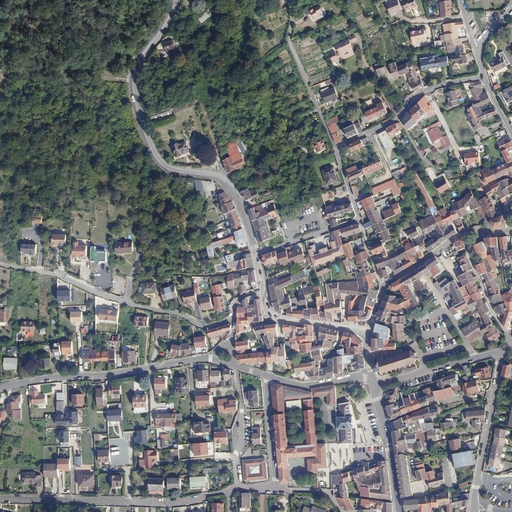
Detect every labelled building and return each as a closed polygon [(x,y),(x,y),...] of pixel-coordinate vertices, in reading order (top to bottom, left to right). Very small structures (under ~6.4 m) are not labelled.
[(413,0),(406,0),(402,2),(406,11),(416,7),(413,0)] [(442,18),(451,16),(449,8),(449,5),(450,5),(449,0),(440,2),(442,18)] [(397,1),(387,5),(390,14),(401,10),(397,1)] [(315,19),(323,13),(318,5),(309,11),(315,19)] [(203,26),(214,19),(208,10),(197,17),(203,26)] [(446,41),(459,39),(457,30),(465,29),(464,22),(448,24),(448,26),(444,26),(445,32),(440,33),(442,42),(446,41)] [(416,33),(415,32),(410,33),(412,44),(426,40),(424,31),(416,33)] [(351,44),(351,43),(349,40),(335,46),(337,51),(339,50),(340,53),(339,54),(337,55),(335,51),(329,54),(331,58),(332,58),(333,61),(334,63),(339,60),(339,58),(342,57),(342,59),(354,53),(351,47),(351,48),(349,45),(351,44)] [(171,41),(164,43),(166,50),(175,47),(173,42),(172,43),(171,41)] [(457,56),(465,55),(463,44),(460,45),(447,47),(444,47),(445,51),(448,51),(456,50),(457,56)] [(459,61),(459,62),(459,64),(466,63),(465,55),(457,56),(451,57),(452,62),(459,61)] [(434,60),(434,56),(420,59),(422,71),(438,68),(436,59),(434,60)] [(438,68),(449,66),(447,57),(439,59),(438,56),(434,56),(434,60),(436,59),(438,68)] [(503,58),(491,64),(495,73),(507,67),(503,58)] [(399,74),(397,68),(395,62),(389,65),(395,79),(401,77),(400,76),(399,74)] [(414,67),(413,64),(412,62),(406,64),(397,68),(399,74),(400,76),(407,73),(409,79),(408,80),(415,92),(420,89),(415,79),(412,71),(410,72),(409,69),(414,67)] [(381,68),(376,69),(379,76),(388,72),(386,66),(381,68)] [(420,89),(424,87),(421,80),(420,81),(414,67),(409,69),(410,72),(412,71),(415,79),(420,89)] [(479,84),(481,83),(479,81),(471,83),(474,88),(477,95),(479,98),(483,95),(484,95),(488,94),(487,92),(483,93),(481,94),(480,92),(478,88),(480,87),(479,84)] [(329,87),(321,90),(326,103),(339,97),(335,88),(330,90),(329,87)] [(511,90),(511,87),(502,92),(508,104),(511,101),(511,90)] [(455,90),(447,93),(450,102),(458,100),(455,90)] [(491,101),(488,94),(484,95),(483,95),(487,103),(491,101)] [(434,110),(426,95),(418,102),(426,114),(434,110)] [(487,103),(483,95),(479,98),(479,99),(476,101),(476,100),(471,102),(474,108),(477,116),(479,114),(481,113),(480,112),(478,107),(484,105),(487,103)] [(377,107),(366,112),(368,117),(370,121),(388,112),(383,102),(376,105),(377,107)] [(426,114),(418,102),(414,107),(421,117),(422,116),(426,114)] [(421,117),(414,107),(410,112),(416,121),(417,121),(423,117),(422,116),(421,117)] [(477,116),(474,108),(473,107),(467,109),(476,130),(482,127),(479,121),(477,116)] [(348,108),(341,110),(345,118),(351,115),(348,108)] [(498,113),(495,108),(486,111),(483,113),(481,113),(479,114),(482,120),(488,116),(498,113)] [(149,125),(174,117),(171,109),(146,116),(149,125)] [(436,114),(434,110),(426,114),(422,116),(423,117),(425,119),(436,114)] [(416,121),(410,112),(402,120),(408,130),(418,122),(417,121),(416,121)] [(336,144),(341,141),(337,132),(339,132),(335,124),(339,122),(337,116),(326,120),(336,144)] [(345,129),(348,138),(358,134),(355,125),(354,125),(352,120),(348,122),(350,127),(345,129)] [(355,125),(358,134),(363,131),(362,128),(359,122),(354,124),(355,125)] [(400,122),(387,128),(387,130),(391,138),(397,135),(396,134),(400,131),(400,130),(403,128),(400,122)] [(439,122),(429,126),(426,128),(428,131),(427,131),(432,143),(442,138),(437,126),(441,125),(439,122)] [(428,131),(426,128),(422,130),(425,133),(424,134),(430,144),(432,143),(427,131),(428,131)] [(391,138),(387,130),(379,135),(387,151),(396,146),(391,138)] [(472,136),(477,146),(482,143),(478,133),(472,136)] [(370,144),(367,137),(350,145),(352,151),(370,144)] [(511,140),(509,137),(497,142),(499,147),(511,141),(511,140)] [(450,145),(447,138),(441,141),(445,148),(450,145)] [(223,161),(228,173),(246,165),(241,154),(246,152),(240,141),(236,143),(236,144),(226,148),(231,157),(223,161)] [(511,141),(499,147),(507,163),(511,161),(511,158),(509,151),(511,149),(511,150),(511,141)] [(185,142),(173,145),(177,157),(182,156),(181,153),(188,151),(185,142)] [(320,143),(312,146),(314,154),(323,151),(320,143)] [(478,153),(464,154),(465,165),(471,164),(471,163),(475,162),(475,163),(479,162),(478,153)] [(380,158),(377,159),(378,162),(363,169),(366,174),(372,171),(373,172),(380,169),(380,168),(383,167),(380,158)] [(496,168),(501,176),(501,177),(506,175),(507,174),(509,177),(510,177),(509,172),(505,164),(496,168)] [(356,165),(346,170),(348,175),(358,171),(356,165)] [(406,166),(399,170),(402,177),(409,173),(406,166)] [(490,171),(488,166),(481,170),(486,180),(483,183),(484,184),(485,186),(488,183),(487,183),(496,178),(492,170),(490,171)] [(264,174),(260,167),(254,169),(257,177),(264,174)] [(333,168),(323,171),(327,184),(338,181),(333,168)] [(496,168),(492,170),(496,178),(501,176),(496,168)] [(358,171),(348,175),(350,181),(366,174),(363,169),(358,171)] [(399,170),(392,173),(395,179),(395,180),(402,177),(399,170)] [(437,211),(415,172),(411,174),(431,210),(435,218),(437,217),(434,212),(437,211)] [(443,173),(436,176),(438,181),(435,183),(439,193),(450,188),(443,173)] [(395,180),(395,179),(371,189),(374,195),(378,194),(391,188),(398,185),(395,180)] [(507,187),(511,184),(511,182),(509,183),(507,179),(500,181),(501,184),(499,185),(500,188),(501,190),(507,187)] [(201,180),(194,180),(199,199),(205,197),(204,194),(205,194),(201,180)] [(217,183),(216,183),(222,206),(226,219),(229,218),(238,215),(236,207),(233,201),(217,183)] [(491,187),(493,192),(496,190),(500,188),(499,185),(498,183),(491,187)] [(485,191),(488,195),(493,192),(491,187),(485,191)] [(501,190),(500,188),(496,190),(502,199),(510,194),(506,188),(507,188),(507,187),(501,190)] [(240,190),(241,192),(246,201),(259,196),(257,192),(252,194),(251,192),(249,193),(248,189),(245,190),(245,188),(240,190)] [(391,188),(378,194),(380,199),(393,193),(391,188)] [(480,205),(470,192),(465,197),(462,199),(460,200),(457,202),(464,216),(469,213),(467,210),(471,209),(480,205)] [(488,195),(479,201),(486,212),(494,209),(492,204),(488,195)] [(380,213),(372,196),(362,201),(371,221),(373,225),(383,220),(380,213)] [(278,221),(280,220),(276,210),(274,204),(270,206),(270,204),(276,202),(275,200),(265,203),(270,214),(271,218),(276,216),(278,221)] [(451,204),(454,209),(459,218),(460,219),(462,223),(459,218),(464,216),(457,202),(452,204),(451,204)] [(253,221),(270,214),(265,203),(249,210),(253,221)] [(329,218),(332,228),(338,225),(336,216),(354,210),(352,203),(339,207),(338,203),(325,207),(327,214),(329,218)] [(401,212),(398,203),(392,205),(393,207),(396,214),(401,212)] [(483,209),(480,205),(471,209),(476,219),(482,217),(486,215),(483,209)] [(393,207),(380,213),(383,220),(384,220),(396,214),(393,207)] [(445,207),(438,211),(441,215),(446,224),(447,223),(453,235),(457,233),(451,222),(454,220),(450,211),(447,213),(445,207)] [(454,209),(450,211),(454,220),(460,231),(464,229),(462,223),(460,219),(459,218),(454,209)] [(494,209),(486,212),(490,220),(498,217),(494,209)] [(435,218),(431,210),(427,212),(428,214),(425,215),(426,217),(419,221),(422,228),(424,232),(425,233),(427,232),(435,228),(438,232),(436,234),(437,236),(432,239),(434,243),(437,247),(446,240),(435,218)] [(267,220),(271,218),(270,214),(253,221),(254,226),(267,221),(267,220)] [(241,224),(238,215),(229,218),(233,228),(241,224)] [(441,215),(437,217),(435,218),(446,240),(453,235),(447,223),(446,224),(441,215)] [(484,221),(486,227),(491,226),(486,215),(482,217),(485,221),(484,221)] [(498,217),(490,220),(493,228),(506,226),(507,226),(502,215),(498,217)] [(384,220),(383,220),(373,225),(370,226),(371,228),(374,227),(377,234),(378,233),(388,229),(384,220)] [(268,226),(267,221),(254,226),(256,231),(268,226)] [(233,228),(229,229),(231,237),(236,235),(235,233),(243,229),(241,224),(233,228)] [(341,238),(361,231),(362,231),(360,225),(358,224),(332,232),(334,237),(337,247),(342,246),(342,245),(343,245),(341,238)] [(281,244),(280,241),(276,230),(270,232),(268,226),(256,231),(261,249),(263,247),(261,241),(272,238),(274,246),(281,244)] [(280,241),(283,240),(281,233),(278,227),(275,227),(276,230),(280,241)] [(420,234),(416,227),(406,231),(410,238),(411,238),(420,234)] [(381,239),(371,243),(372,247),(383,243),(389,240),(391,239),(389,234),(393,232),(391,228),(388,229),(378,233),(381,239)] [(236,235),(237,238),(238,244),(247,241),(243,229),(235,233),(236,235)] [(54,235),(54,248),(57,248),(59,247),(59,245),(61,246),(61,247),(66,247),(67,236),(54,235)] [(212,243),(207,244),(210,257),(215,256),(213,248),(232,241),(232,239),(237,238),(236,235),(231,237),(218,241),(212,243)] [(508,239),(507,236),(499,237),(501,249),(507,248),(506,239),(508,239)] [(345,253),(342,246),(337,247),(334,237),(326,240),(328,246),(331,246),(332,248),(327,250),(325,247),(318,250),(319,253),(314,255),(313,252),(315,251),(312,244),(307,247),(310,257),(311,260),(313,265),(335,258),(335,257),(345,253)] [(426,238),(423,240),(424,241),(426,247),(427,247),(434,243),(432,239),(428,242),(426,238)] [(484,240),(488,247),(491,247),(498,246),(497,238),(484,240)] [(457,251),(465,248),(464,241),(461,240),(459,240),(454,243),(455,245),(456,247),(456,248),(457,251)] [(486,251),(482,241),(474,246),(478,254),(480,253),(483,258),(487,256),(486,251)] [(86,257),(87,246),(79,245),(79,242),(73,242),(72,258),(76,258),(76,257),(86,257)] [(132,242),(116,243),(116,253),(125,252),(125,253),(133,253),(132,242)] [(349,242),(343,245),(342,245),(342,246),(345,253),(347,259),(348,259),(355,256),(356,255),(355,254),(353,255),(349,242)] [(415,247),(413,242),(410,243),(409,242),(406,243),(407,244),(403,246),(404,247),(413,264),(417,261),(414,258),(412,254),(417,251),(415,247)] [(383,243),(372,247),(371,248),(374,255),(382,251),(384,256),(388,254),(383,243)] [(430,252),(437,247),(434,243),(427,247),(430,252)] [(37,245),(24,245),(24,251),(32,252),(32,254),(37,254),(37,245)] [(421,250),(419,245),(415,247),(417,251),(420,258),(424,256),(422,252),(421,250)] [(292,252),(290,246),(286,248),(288,255),(289,259),(294,258),(296,264),(306,259),(302,248),(292,252)] [(499,257),(499,251),(498,246),(491,247),(492,253),(493,256),(495,262),(498,267),(501,266),(502,266),(499,260),(500,259),(499,257)] [(95,247),(90,247),(91,262),(95,262),(95,263),(98,264),(99,262),(105,261),(106,253),(96,252),(95,247)] [(404,247),(395,251),(399,260),(400,260),(405,257),(407,261),(402,263),(405,269),(413,264),(404,247)] [(288,255),(286,248),(276,251),(277,258),(288,255)] [(507,248),(501,249),(501,250),(502,257),(503,264),(505,264),(505,262),(510,261),(507,251),(508,251),(507,248)] [(277,258),(276,251),(263,255),(265,265),(274,262),(278,261),(277,258)] [(362,253),(356,255),(355,256),(361,272),(357,273),(359,277),(362,276),(371,274),(366,259),(369,258),(369,257),(366,251),(362,253)] [(388,254),(384,256),(382,257),(385,266),(391,264),(393,269),(391,270),(393,275),(405,269),(402,263),(400,260),(399,260),(395,251),(388,254)] [(252,256),(251,253),(242,256),(243,259),(246,259),(248,268),(254,267),(252,256)] [(467,256),(466,253),(457,258),(459,263),(460,263),(462,266),(470,262),(467,256)] [(235,261),(233,254),(226,256),(228,263),(235,261)] [(494,269),(498,267),(490,254),(487,256),(483,258),(484,262),(489,271),(490,270),(494,269)] [(440,263),(436,258),(435,256),(425,263),(433,275),(435,277),(440,273),(445,270),(442,266),(443,265),(441,263),(440,263)] [(382,257),(375,259),(378,269),(382,268),(385,266),(382,257)] [(243,259),(235,261),(228,263),(230,270),(237,269),(237,270),(248,268),(246,259),(243,259)] [(348,259),(347,259),(344,261),(348,274),(353,272),(348,259)] [(473,269),(470,262),(462,266),(461,266),(464,273),(470,283),(474,281),(472,278),(473,277),(471,274),(470,275),(468,271),(473,269)] [(487,271),(483,262),(476,265),(480,275),(483,273),(486,272),(487,271)] [(433,275),(425,263),(421,266),(418,268),(423,276),(426,274),(427,274),(430,278),(433,275)] [(329,267),(316,273),(317,276),(330,270),(329,267)] [(382,268),(378,269),(381,278),(389,276),(386,269),(383,270),(382,268)] [(423,276),(418,268),(408,275),(413,282),(415,281),(419,279),(419,278),(423,276)] [(311,275),(312,274),(310,269),(297,274),(299,280),(301,279),(311,275)] [(242,274),(233,275),(234,281),(238,281),(251,279),(248,270),(242,271),(242,274)] [(254,270),(248,270),(251,279),(253,289),(254,289),(258,286),(256,279),(254,270)] [(493,279),(493,278),(490,270),(489,271),(488,271),(487,271),(486,272),(483,273),(486,282),(487,282),(493,279)] [(375,272),(371,274),(362,276),(366,288),(369,289),(376,290),(373,279),(377,278),(375,272)] [(227,275),(229,287),(239,286),(239,283),(238,281),(234,281),(233,275),(233,273),(227,275)] [(470,283),(464,273),(459,276),(464,286),(464,285),(470,283)] [(299,280),(297,274),(269,285),(271,294),(273,302),(284,299),(285,299),(282,288),(287,285),(296,282),(299,280)] [(413,282),(408,275),(401,279),(412,299),(409,300),(411,303),(412,306),(413,308),(420,305),(419,303),(408,285),(413,282)] [(362,276),(359,277),(357,278),(357,281),(359,286),(358,295),(363,296),(361,302),(360,307),(359,310),(360,320),(368,319),(370,318),(373,307),(366,305),(369,289),(366,288),(362,276)] [(446,278),(439,283),(441,286),(442,288),(449,283),(446,278)] [(412,299),(401,279),(389,286),(391,290),(395,291),(400,288),(407,301),(409,300),(412,299)] [(415,281),(413,282),(416,289),(418,291),(419,290),(423,288),(425,286),(422,283),(421,282),(419,279),(415,281)] [(454,279),(449,283),(442,288),(445,291),(441,293),(442,295),(446,292),(445,291),(448,289),(450,293),(452,292),(458,304),(466,300),(464,297),(459,288),(454,279)] [(492,295),(500,292),(493,279),(487,282),(490,291),(492,295)] [(339,282),(332,283),(334,296),(337,296),(337,292),(340,292),(358,295),(359,286),(357,281),(339,282)] [(474,282),(474,281),(470,283),(464,285),(469,295),(472,293),(472,295),(479,291),(478,289),(474,282)] [(155,282),(142,284),(143,294),(156,292),(155,282)] [(223,283),(211,286),(216,308),(225,306),(221,288),(224,288),(223,283)] [(329,301),(324,302),(325,304),(326,312),(327,321),(333,322),(332,313),(341,312),(340,301),(335,302),(334,296),(332,283),(326,284),(329,301)] [(174,284),(160,288),(164,300),(178,296),(174,284)] [(313,285),(303,288),(305,295),(315,293),(313,287),(313,285)] [(464,285),(464,286),(459,288),(464,297),(469,295),(464,285)] [(303,288),(298,290),(299,296),(301,305),(303,305),(305,304),(307,304),(305,295),(303,288)] [(366,305),(373,307),(379,291),(376,290),(369,289),(366,305)] [(71,291),(57,292),(58,302),(71,302),(71,291)] [(192,304),(190,291),(183,293),(185,305),(192,304)] [(472,295),(473,300),(473,299),(474,301),(481,297),(482,296),(480,291),(479,292),(479,291),(472,295)] [(324,302),(324,298),(322,299),(320,292),(315,293),(318,308),(321,320),(327,321),(326,312),(322,311),(321,305),(325,304),(324,302)] [(511,294),(508,292),(501,295),(500,292),(492,295),(488,296),(491,302),(494,303),(503,298),(505,302),(511,301),(511,294)] [(469,295),(464,297),(466,300),(467,302),(473,300),(472,295),(472,293),(469,295)] [(396,296),(385,294),(383,301),(398,305),(405,302),(402,297),(398,299),(396,298),(396,296)] [(210,296),(201,298),(203,307),(208,307),(209,308),(213,308),(210,296)] [(290,299),(294,316),(305,318),(303,311),(301,305),(299,296),(290,299)] [(250,305),(248,297),(242,302),(244,307),(238,307),(237,317),(248,317),(249,322),(250,322),(264,321),(260,299),(255,300),(255,304),(250,305)] [(473,300),(467,302),(471,309),(471,311),(475,309),(473,306),(476,305),(477,307),(485,303),(486,303),(488,302),(487,300),(483,302),(481,297),(474,301),(473,299),(473,300)] [(286,308),(287,315),(294,316),(290,299),(290,298),(288,298),(285,299),(284,299),(286,308)] [(284,299),(273,302),(274,308),(276,311),(278,312),(280,314),(282,314),(284,315),(287,315),(286,308),(284,299)] [(348,314),(348,322),(360,320),(359,310),(360,307),(354,307),(354,300),(353,301),(349,302),(348,314)] [(411,303),(409,300),(407,301),(405,302),(398,305),(383,301),(380,309),(388,312),(389,312),(390,308),(398,309),(403,307),(411,303)] [(458,304),(450,309),(457,321),(462,318),(458,311),(465,307),(467,311),(471,309),(467,302),(466,300),(458,304)] [(477,307),(479,310),(484,319),(486,323),(491,321),(491,320),(487,313),(490,311),(486,303),(485,303),(477,307)] [(503,304),(496,306),(494,307),(497,314),(500,313),(501,314),(506,312),(507,312),(506,306),(504,306),(503,304)] [(0,310),(0,311),(0,321),(9,322),(9,312),(10,312),(10,306),(6,307),(5,309),(0,309),(0,310)] [(313,308),(309,308),(312,319),(321,320),(318,308),(313,309),(313,308)] [(119,311),(101,309),(100,318),(102,319),(118,320),(119,311)] [(388,314),(388,312),(380,309),(377,319),(386,321),(388,314)] [(502,318),(500,319),(507,330),(508,330),(508,329),(511,315),(511,311),(507,312),(503,320),(502,318)] [(386,321),(392,322),(394,323),(396,316),(388,314),(386,321)] [(82,315),(71,316),(72,326),(82,325),(82,315)] [(404,324),(407,323),(404,315),(400,315),(400,316),(397,316),(397,317),(396,323),(402,324),(404,324)] [(148,317),(136,316),(135,325),(148,326),(148,317)] [(248,317),(237,317),(238,325),(237,325),(237,334),(244,331),(245,331),(246,333),(248,332),(247,330),(247,328),(244,330),(243,324),(250,324),(250,322),(249,322),(248,317)] [(467,326),(462,329),(466,336),(486,323),(484,319),(482,320),(481,319),(468,327),(467,326)] [(486,323),(466,336),(470,342),(489,330),(490,332),(487,334),(491,341),(500,335),(491,321),(486,323)] [(411,335),(407,328),(403,329),(402,324),(396,323),(395,323),(394,323),(392,322),(394,339),(404,340),(404,336),(411,335)] [(168,336),(169,325),(156,323),(155,335),(168,336)] [(387,326),(376,323),(374,331),(375,331),(373,338),(384,339),(388,339),(390,331),(390,328),(389,327),(387,326)] [(230,324),(208,331),(209,336),(230,330),(231,325),(230,324)] [(306,335),(307,341),(313,341),(313,334),(312,326),(305,324),(305,328),(305,330),(306,335)] [(266,326),(265,326),(256,328),(258,334),(263,334),(264,338),(265,341),(270,341),(267,332),(266,326)] [(302,327),(291,326),(291,336),(291,338),(295,337),(296,344),(301,344),(301,343),(302,343),(300,335),(297,336),(297,330),(302,330),(302,327)] [(319,348),(320,349),(324,346),(327,329),(320,327),(319,340),(320,340),(320,346),(319,348)] [(320,349),(320,350),(321,356),(327,355),(329,353),(333,348),(332,348),(333,344),(332,343),(333,339),(337,340),(339,331),(327,329),(324,346),(320,349)] [(277,330),(267,332),(270,341),(272,352),(273,362),(286,361),(286,360),(285,349),(285,343),(281,343),(282,351),(278,351),(278,347),(274,347),(273,337),(278,336),(277,330)] [(344,332),(342,339),(345,340),(346,340),(346,342),(350,342),(351,334),(351,333),(344,332)] [(355,335),(351,334),(350,342),(350,347),(363,346),(362,342),(355,335)] [(194,338),(195,347),(207,346),(205,337),(194,338)] [(373,350),(385,349),(384,339),(373,338),(373,350)] [(395,349),(395,343),(392,343),(388,344),(388,339),(384,339),(385,349),(395,349)] [(248,341),(236,342),(237,351),(245,349),(249,349),(248,341)] [(67,345),(67,342),(62,342),(62,354),(72,353),(72,345),(67,345)] [(302,354),(307,353),(320,350),(320,349),(319,348),(320,346),(312,347),(312,343),(308,343),(302,343),(301,343),(301,344),(301,349),(302,354)] [(97,352),(97,350),(95,350),(95,348),(91,348),(91,344),(89,344),(90,351),(91,361),(97,361),(97,352)] [(110,360),(110,364),(115,364),(115,349),(110,349),(110,344),(107,345),(108,352),(108,354),(110,354),(110,360)] [(189,344),(181,344),(181,346),(179,355),(190,354),(189,344)] [(292,348),(293,355),(296,355),(296,350),(301,349),(301,344),(296,344),(292,344),(292,348)] [(41,369),(51,368),(50,345),(39,345),(39,351),(46,351),(46,359),(41,359),(41,369)] [(179,355),(181,346),(173,345),(171,354),(179,355)] [(347,347),(348,355),(363,352),(363,346),(350,347),(347,347)] [(124,351),(123,352),(123,362),(135,361),(135,351),(132,351),(132,348),(124,348),(124,351)] [(331,359),(333,359),(333,357),(345,355),(344,349),(338,350),(335,351),(333,353),(331,359)] [(416,359),(418,359),(418,358),(416,358),(415,354),(416,353),(415,352),(414,353),(410,352),(411,350),(410,350),(410,351),(406,352),(406,351),(404,351),(405,353),(402,353),(401,349),(394,350),(396,355),(388,358),(387,356),(386,357),(386,358),(383,359),(382,356),(376,358),(378,363),(374,364),(374,363),(373,363),(376,372),(380,371),(381,376),(383,375),(383,374),(386,373),(386,374),(387,374),(387,373),(391,372),(391,373),(392,373),(392,371),(395,370),(396,372),(397,371),(397,370),(399,369),(400,374),(416,369),(416,365),(416,359)] [(307,353),(309,362),(316,361),(323,359),(321,356),(320,350),(307,353)] [(245,354),(237,355),(237,360),(240,363),(267,362),(267,353),(267,352),(267,351),(255,353),(245,354)] [(108,354),(108,352),(97,352),(97,361),(110,360),(110,354),(108,354)] [(333,359),(334,377),(343,374),(343,363),(349,362),(350,373),(365,368),(363,352),(348,355),(345,355),(333,357),(333,359)] [(320,373),(320,379),(334,377),(333,359),(331,359),(330,358),(329,359),(328,363),(328,367),(326,369),(326,372),(320,373)] [(17,359),(4,359),(4,369),(17,369),(17,359)] [(310,370),(311,380),(320,379),(320,373),(319,370),(319,366),(316,367),(316,361),(309,362),(294,364),(296,371),(300,370),(305,371),(310,370)] [(504,365),(502,376),(509,378),(509,375),(511,369),(511,366),(511,364),(510,362),(508,363),(508,365),(504,365)] [(485,367),(475,369),(476,376),(478,375),(479,378),(482,378),(490,377),(488,369),(489,367),(488,366),(486,366),(485,367)] [(230,370),(224,368),(224,379),(224,381),(229,381),(229,385),(237,384),(235,374),(231,375),(230,370)] [(220,370),(210,371),(210,381),(220,380),(220,370)] [(209,371),(195,371),(196,381),(198,381),(198,380),(202,380),(202,383),(205,383),(205,380),(209,380),(209,371)] [(438,380),(437,380),(436,380),(438,390),(439,390),(451,386),(453,386),(458,385),(456,381),(459,380),(457,374),(446,377),(445,375),(443,375),(441,375),(440,376),(441,379),(438,380)] [(188,377),(176,378),(177,392),(189,392),(188,377)] [(159,378),(155,378),(156,389),(156,393),(156,396),(159,396),(159,393),(164,392),(164,388),(167,388),(166,378),(162,378),(159,378)] [(478,390),(476,380),(468,382),(464,383),(462,384),(465,394),(478,390)] [(304,398),(303,390),(277,384),(272,386),(273,396),(283,395),(284,400),(304,398)] [(122,393),(121,385),(113,385),(113,386),(109,386),(109,393),(122,393)] [(335,385),(313,388),(313,389),(314,392),(314,397),(328,395),(329,407),(334,406),(334,405),(336,405),(335,385)] [(436,399),(434,391),(433,386),(423,390),(425,396),(427,401),(436,399)] [(453,394),(451,386),(439,390),(441,397),(453,394)] [(107,404),(106,392),(103,392),(103,388),(97,389),(98,405),(107,405),(107,404)] [(38,390),(29,391),(30,404),(45,403),(45,395),(38,395),(38,390)] [(258,391),(249,391),(250,403),(259,402),(258,391)] [(397,398),(396,391),(388,393),(386,397),(387,401),(392,400),(397,398)] [(428,404),(427,401),(425,396),(418,398),(419,399),(416,400),(414,393),(409,395),(410,397),(412,404),(414,409),(421,407),(428,404)] [(84,394),(73,395),(74,405),(85,404),(84,394)] [(147,395),(134,396),(135,412),(147,411),(147,407),(148,407),(147,395)] [(210,395),(195,396),(195,406),(210,406),(210,395)] [(283,395),(273,396),(274,414),(285,413),(284,400),(283,395)] [(410,397),(403,399),(405,405),(407,411),(414,409),(412,404),(410,397)] [(12,404),(7,404),(7,412),(12,412),(12,422),(21,422),(21,413),(19,413),(19,405),(21,405),(21,398),(12,398),(12,404)] [(313,398),(304,399),(308,444),(312,444),(316,444),(317,444),(313,398)] [(230,399),(218,400),(219,408),(219,411),(237,410),(236,400),(230,401),(230,399)] [(334,405),(334,406),(337,443),(343,443),(352,442),(351,428),(353,428),(352,416),(350,416),(349,402),(338,404),(336,405),(334,405)] [(393,404),(386,406),(387,409),(390,420),(395,417),(403,414),(401,407),(398,402),(393,404)] [(429,408),(422,410),(418,411),(414,412),(412,414),(411,416),(413,421),(419,419),(431,416),(429,410),(429,408)] [(123,409),(107,409),(107,421),(123,421),(123,409)] [(479,419),(485,419),(485,411),(485,410),(466,412),(467,421),(479,419)] [(68,416),(56,417),(56,425),(79,425),(79,412),(68,412),(68,416)] [(176,414),(176,413),(156,414),(157,423),(162,422),(171,422),(176,422),(176,414)] [(285,413),(274,414),(277,447),(288,446),(285,413)] [(413,421),(411,416),(407,415),(402,417),(402,418),(404,424),(413,422),(413,421)] [(419,419),(413,421),(413,422),(404,424),(402,418),(391,424),(392,427),(393,431),(400,429),(408,427),(409,431),(409,434),(415,433),(423,431),(422,429),(420,424),(419,419)] [(211,432),(210,423),(204,424),(204,421),(194,422),(195,434),(211,432)] [(262,427),(254,428),(255,444),(263,443),(262,427)] [(506,430),(495,428),(494,436),(493,444),(492,443),(488,466),(499,468),(503,445),(504,445),(505,438),(504,438),(506,430)] [(147,429),(136,431),(138,444),(148,443),(147,429)] [(400,429),(393,431),(394,438),(394,444),(407,443),(405,435),(401,436),(400,429)] [(436,434),(436,429),(434,429),(422,429),(423,431),(424,431),(428,431),(428,440),(436,440),(436,439),(438,439),(438,434),(436,434)] [(69,431),(60,431),(60,442),(69,442),(69,431)] [(426,440),(424,431),(423,431),(415,433),(417,442),(421,441),(426,440)] [(227,432),(215,432),(215,438),(215,443),(227,443),(227,432)] [(407,443),(394,444),(395,450),(396,455),(402,453),(401,450),(403,449),(409,448),(409,443),(414,442),(417,442),(415,433),(409,434),(405,435),(407,443)] [(461,449),(459,438),(449,440),(451,448),(451,450),(461,449)] [(368,441),(352,442),(343,443),(343,451),(344,462),(345,473),(349,472),(353,471),(355,470),(355,469),(355,463),(353,452),(366,451),(366,454),(369,454),(369,452),(371,452),(371,451),(372,451),(373,458),(378,457),(379,461),(387,461),(386,453),(385,445),(368,441)] [(422,447),(421,441),(417,442),(414,442),(415,450),(420,450),(420,448),(423,448),(422,447)] [(468,451),(476,449),(474,441),(467,443),(468,451)] [(208,442),(194,444),(195,456),(209,455),(208,442)] [(312,444),(308,444),(303,445),(294,446),(288,446),(277,447),(280,482),(289,482),(287,458),(313,455),(312,444)] [(328,447),(319,448),(321,471),(330,471),(328,447)] [(477,454),(478,449),(476,449),(468,451),(448,455),(451,469),(459,467),(475,464),(474,454),(477,454)] [(110,462),(110,450),(98,451),(99,462),(110,462)] [(146,468),(154,467),(153,459),(158,459),(157,451),(153,452),(153,450),(145,451),(146,468)] [(402,453),(396,455),(402,497),(413,494),(412,490),(411,485),(410,483),(406,455),(403,453),(402,453)] [(441,464),(440,456),(439,456),(428,459),(430,466),(441,464)] [(58,464),(58,469),(62,469),(65,468),(65,470),(70,470),(70,458),(58,459),(58,464)] [(254,465),(255,479),(267,478),(265,459),(254,459),(254,465)] [(387,464),(387,461),(379,461),(379,463),(372,466),(369,466),(370,472),(380,469),(388,467),(387,464)] [(416,475),(418,481),(423,480),(427,479),(428,478),(426,472),(425,468),(424,468),(423,461),(417,462),(417,463),(419,469),(420,474),(416,475)] [(58,464),(50,464),(50,476),(58,476),(58,469),(58,464)] [(245,480),(255,479),(254,465),(244,465),(245,480)] [(389,476),(388,467),(380,469),(381,478),(374,480),(374,478),(373,478),(372,481),(364,480),(361,477),(360,478),(359,476),(370,472),(369,466),(365,468),(364,467),(358,469),(355,469),(355,470),(353,471),(355,479),(359,483),(360,486),(370,488),(370,489),(374,488),(374,487),(390,485),(389,476)] [(428,478),(427,479),(430,486),(445,482),(443,473),(438,474),(438,476),(435,477),(434,475),(433,470),(426,472),(428,478)] [(35,472),(23,473),(23,483),(34,483),(34,485),(41,485),(41,475),(35,476),(35,472)] [(331,475),(332,490),(333,490),(334,497),(337,497),(341,498),(340,483),(345,483),(345,481),(343,474),(331,475)] [(94,475),(79,475),(79,486),(86,486),(86,484),(94,484),(94,475)] [(206,486),(205,476),(191,477),(191,487),(206,486)] [(164,490),(164,479),(149,478),(149,490),(164,490)] [(181,478),(168,478),(169,488),(181,488),(181,478)] [(416,483),(418,493),(426,492),(423,480),(418,481),(410,483),(411,485),(416,483)] [(340,483),(341,498),(343,498),(349,498),(346,483),(345,483),(340,483)] [(371,497),(370,489),(370,488),(360,486),(359,483),(357,485),(359,486),(359,491),(361,491),(361,496),(371,497)] [(391,489),(390,485),(374,487),(374,488),(370,489),(371,497),(391,499),(391,495),(391,489)] [(448,491),(446,491),(443,493),(435,494),(438,505),(442,505),(442,504),(447,503),(447,499),(452,498),(452,494),(449,494),(448,491)] [(438,505),(435,494),(433,495),(434,497),(427,499),(427,511),(431,511),(431,507),(438,506),(438,505)] [(341,498),(337,497),(344,510),(345,509),(356,509),(354,507),(349,498),(343,498),(341,498)] [(382,509),(383,501),(380,501),(371,499),(361,498),(362,506),(362,509),(372,509),(371,503),(374,504),(378,505),(377,508),(382,509)] [(427,511),(427,499),(405,501),(406,509),(405,511),(410,511),(411,509),(418,509),(418,511),(427,511)] [(391,511),(393,511),(392,502),(383,501),(382,509),(377,508),(377,509),(372,509),(371,511),(375,511),(376,511),(380,511),(391,511)] [(459,506),(459,501),(447,503),(447,511),(456,511),(456,509),(453,509),(453,507),(457,508),(457,506),(459,506)] [(224,511),(224,503),(213,503),(212,511),(224,511)]
